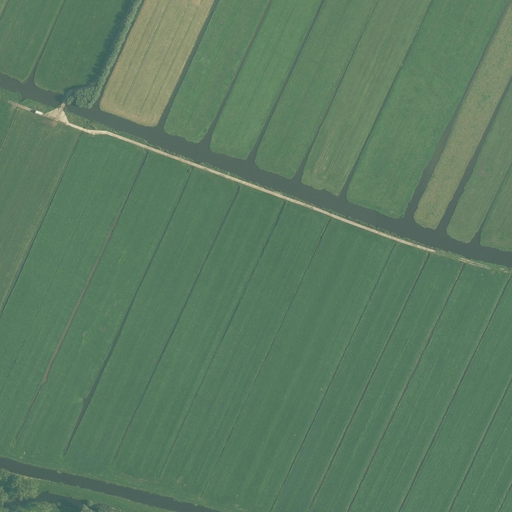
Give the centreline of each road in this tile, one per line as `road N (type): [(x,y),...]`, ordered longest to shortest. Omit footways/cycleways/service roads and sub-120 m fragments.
road 1 (track): [(434,252),(57,118),(71,91),(98,78),(133,0)]
road 2 (track): [(164,511),(0,471)]
